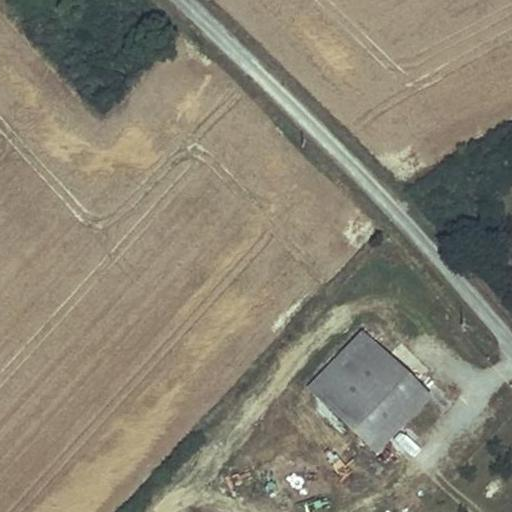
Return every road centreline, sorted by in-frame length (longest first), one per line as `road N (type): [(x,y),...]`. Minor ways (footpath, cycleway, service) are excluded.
road 1 (unclassified): [(187,0),(365,175),(511,344)]
road 2 (track): [(147,511),(243,385),(396,208)]
